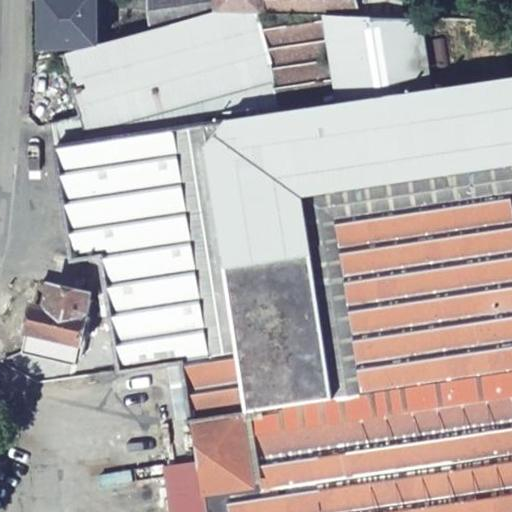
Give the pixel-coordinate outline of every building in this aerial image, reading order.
[(72,43),(72,55),(100,49),(100,0),(44,0),(44,43),(72,43)] [(218,20),(365,23),(359,0),(149,0),(149,37),(218,20)] [(359,0),(365,23),(417,24),(411,0),(359,0)] [(417,24),(365,23),(218,20),(149,37),(100,49),(72,55),(68,55),(76,117),(55,122),(74,260),(102,257),(105,283),(95,285),(98,297),(101,319),(111,318),(120,373),(119,375),(181,366),(189,427),(191,427),(202,511),(511,511),(511,78),(430,89),(430,24),(417,24)] [(88,295),(37,282),(20,351),(71,364),(88,295)]
